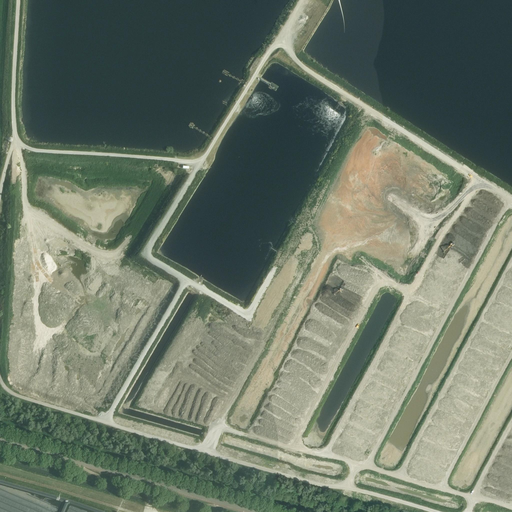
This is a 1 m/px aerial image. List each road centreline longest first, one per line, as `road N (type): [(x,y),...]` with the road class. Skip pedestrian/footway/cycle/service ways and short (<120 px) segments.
road 1 (track): [(291,444),(376,287),(416,284),(478,177)]
road 2 (track): [(207,453),(224,425),(511,508)]
road 3 (track): [(363,464),(510,197)]
road 4 (track): [(511,262),(399,476)]
road 5 (track): [(410,288),(325,453)]
road 6 (track): [(511,352),(439,488)]
